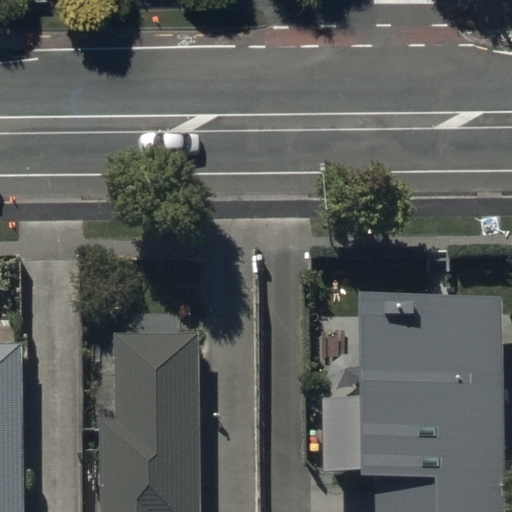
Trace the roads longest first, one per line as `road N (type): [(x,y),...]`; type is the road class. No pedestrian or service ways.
road 1 (tertiary): [(369,121),(0,126)]
road 2 (tertiary): [(511,119),(369,121)]
road 3 (residential): [(369,121),(368,0)]
